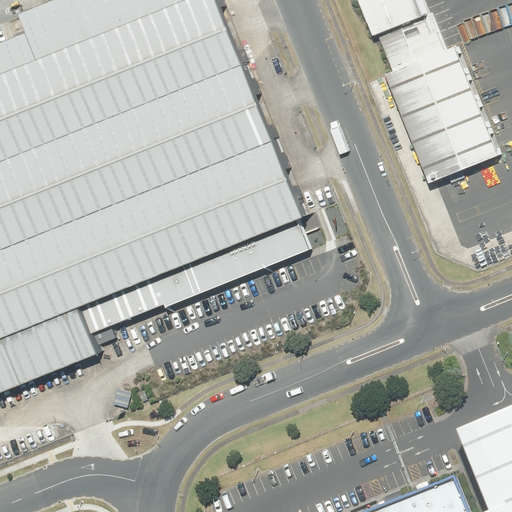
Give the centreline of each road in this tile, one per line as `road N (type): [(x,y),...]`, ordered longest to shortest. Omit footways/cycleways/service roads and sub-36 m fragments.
road 1 (unknown): [(83,484),(86,414),(105,380),(335,271)]
road 2 (unclassified): [(420,325),(296,0)]
road 3 (unclassified): [(420,325),(202,414),(176,442),(158,484)]
road 4 (unclassified): [(158,484),(83,484),(14,511)]
